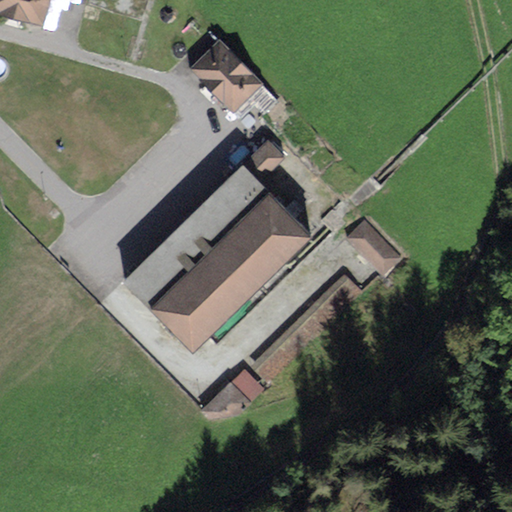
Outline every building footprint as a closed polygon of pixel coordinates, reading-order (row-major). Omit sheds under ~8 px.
[(67,0),(0,0),(0,19),(53,33),(60,11),(66,12),(67,0)] [(275,103),(218,43),(188,72),(238,124),(255,109),(261,116),(275,103)] [(268,139),(122,283),(193,354),(312,236),(295,218),(304,209),(295,199),(286,207),(261,182),(286,157),(268,139)] [(42,211),(28,224),(42,239),(56,226),(42,211)] [(399,261),(364,224),(343,243),(379,280),(399,261)] [(343,279),(252,367),(268,383),(359,295),(343,279)] [(402,326),(419,311),(408,298),(391,313),(402,326)] [(243,372),(199,412),(218,433),(262,393),(243,372)]
